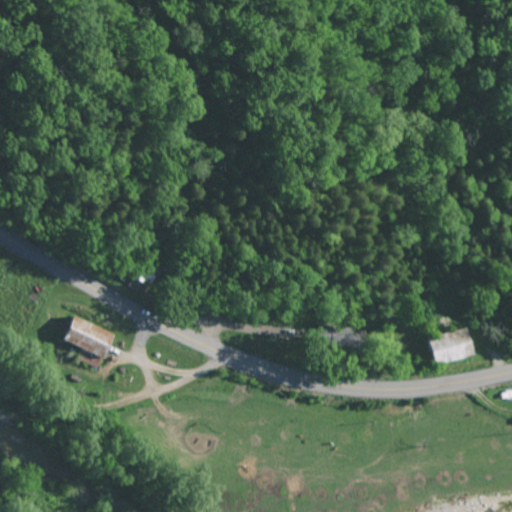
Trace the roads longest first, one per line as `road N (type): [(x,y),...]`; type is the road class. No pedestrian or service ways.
road 1 (tertiary): [(0,233),(159,325),(271,373),(381,392),(511,375)]
road 2 (residential): [(1,492),(251,366)]
